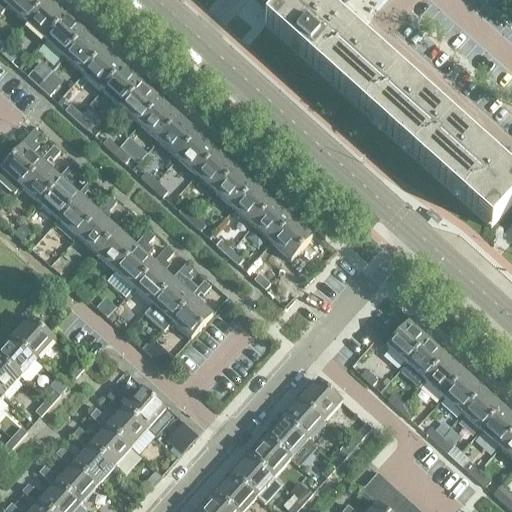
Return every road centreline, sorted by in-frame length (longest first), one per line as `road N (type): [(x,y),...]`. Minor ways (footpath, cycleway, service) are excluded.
road 1 (residential): [(163,511),(412,232)]
road 2 (tertiary): [(412,232),(198,38)]
road 3 (tertiary): [(511,321),(412,232)]
